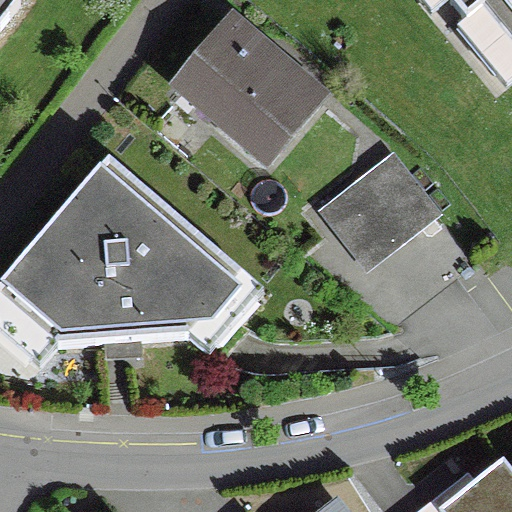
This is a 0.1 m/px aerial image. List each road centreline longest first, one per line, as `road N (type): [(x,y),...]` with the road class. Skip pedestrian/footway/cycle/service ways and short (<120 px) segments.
road 1 (residential): [(15,446),(165,463),(317,449),(511,377)]
road 2 (residential): [(160,0),(0,208)]
